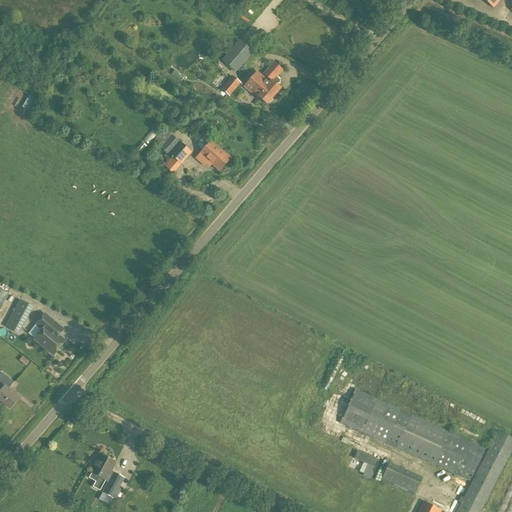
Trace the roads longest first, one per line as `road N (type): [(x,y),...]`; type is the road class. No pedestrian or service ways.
road 1 (unclassified): [(71,394),(411,0)]
road 2 (unclassified): [(294,511),(71,394)]
